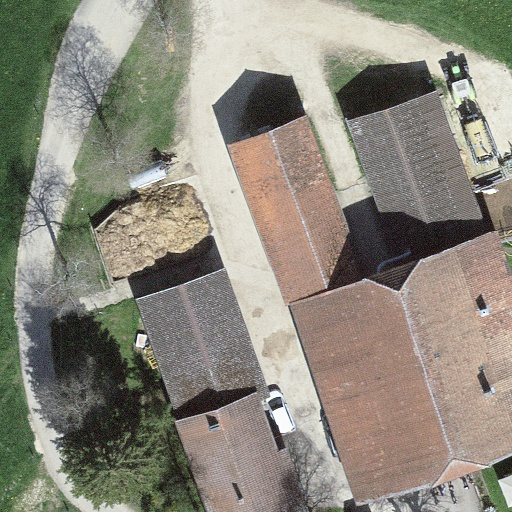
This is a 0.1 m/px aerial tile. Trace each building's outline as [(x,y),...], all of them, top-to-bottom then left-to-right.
[(453,104),(365,134),(410,263),(497,233),(453,104)] [(326,127),(252,156),(315,313),(390,283),(326,127)] [(315,313),(384,502),(511,458),(511,241),(390,283),(315,313)] [(224,259),(134,291),(176,408),(256,380),(260,391),(270,387),(224,259)] [(256,380),(176,408),(214,511),(277,511),(303,502),(260,391),(256,380)]
